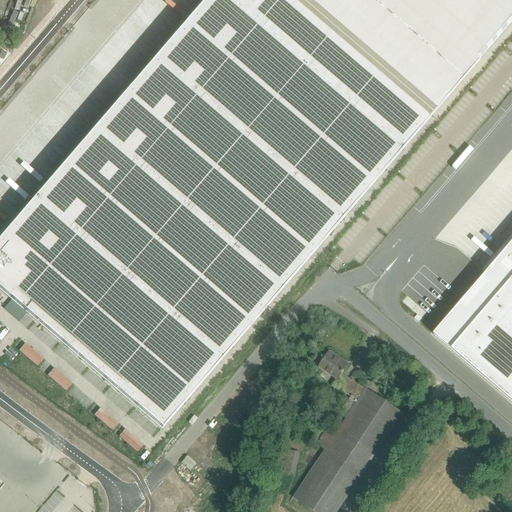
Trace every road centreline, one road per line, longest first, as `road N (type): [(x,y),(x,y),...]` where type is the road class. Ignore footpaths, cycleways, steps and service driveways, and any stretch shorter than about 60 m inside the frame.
road 1 (unclassified): [(134,501),(317,289),(340,286),(511,432)]
road 2 (track): [(317,289),(271,391),(247,511)]
road 3 (unclassified): [(134,501),(0,398)]
